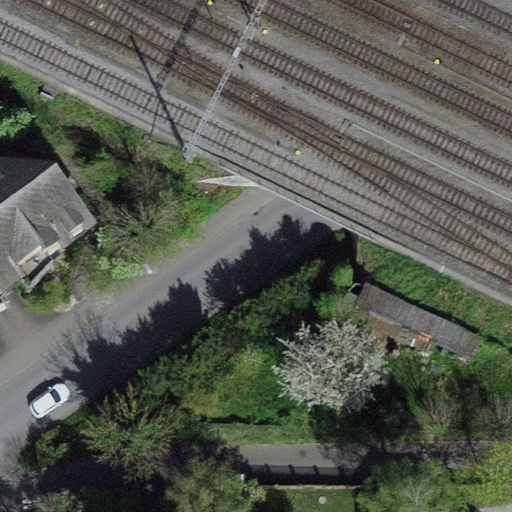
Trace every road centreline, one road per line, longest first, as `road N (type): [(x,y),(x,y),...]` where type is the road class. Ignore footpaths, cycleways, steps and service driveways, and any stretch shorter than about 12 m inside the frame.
road 1 (primary): [(0,448),(511,71)]
road 2 (residential): [(511,460),(0,464)]
